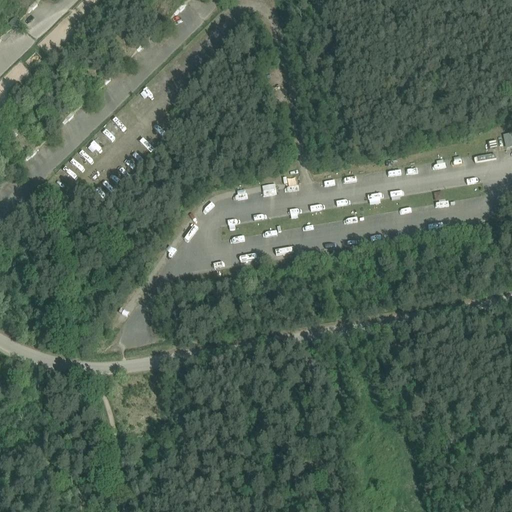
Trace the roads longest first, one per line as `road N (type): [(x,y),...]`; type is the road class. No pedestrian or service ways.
road 1 (unclassified): [(511,297),(125,368),(57,365),(0,342)]
road 2 (unclassified): [(210,0),(0,215)]
road 3 (track): [(124,511),(112,421),(93,368)]
